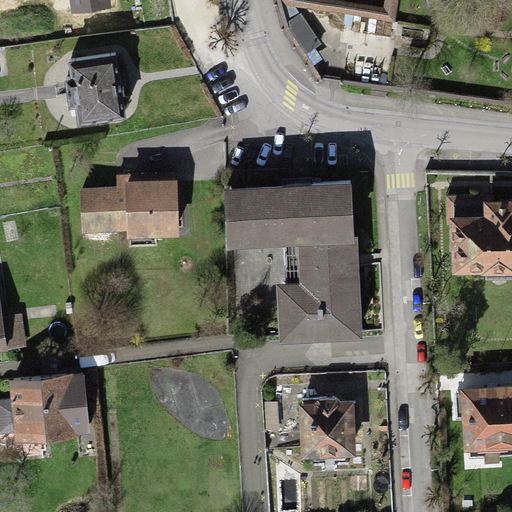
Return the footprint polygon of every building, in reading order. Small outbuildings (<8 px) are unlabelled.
[(69,0),(71,11),(110,5),(109,0),(69,0)] [(317,0),(311,37),(390,48),(397,0),(317,0)] [(299,11),(284,23),(285,27),(302,53),(319,42),(299,11)] [(117,55),(73,59),(74,76),(67,76),(70,103),(77,102),(79,116),(123,111),(122,98),(123,98),(120,70),(119,70),(117,55)] [(177,172),(120,174),(120,187),(84,189),(85,224),(131,222),(131,225),(179,224),(177,172)] [(301,177),(226,181),(228,230),(283,227),(286,283),(278,284),(280,328),(359,325),(356,261),(356,256),(356,249),(352,174),(333,175),(301,177)] [(483,192),(447,192),(447,223),(450,223),(450,237),(451,237),(451,259),(486,259),(486,271),(511,271),(511,259),(511,196),(483,197),(483,192)] [(0,345),(25,342),(21,319),(3,322),(0,299),(0,345)] [(78,374),(8,378),(10,403),(12,430),(12,437),(82,433),(78,374)] [(511,385),(460,386),(462,449),(511,448),(511,385)] [(352,400),(299,403),(301,456),(355,453),(352,400)] [(0,430),(12,430),(10,403),(0,404),(0,430)]
